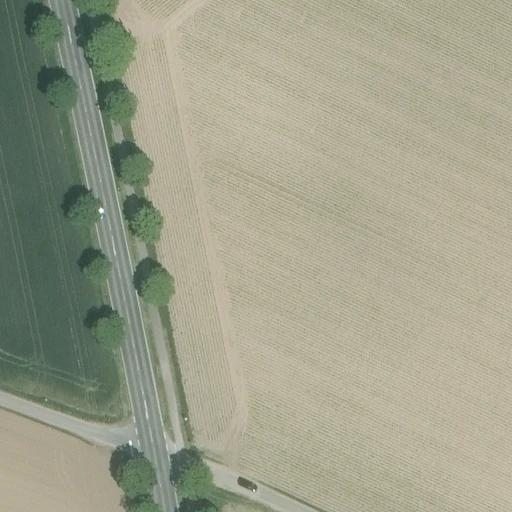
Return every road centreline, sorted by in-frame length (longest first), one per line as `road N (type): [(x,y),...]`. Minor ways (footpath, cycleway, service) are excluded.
road 1 (secondary): [(155,451),(62,0)]
road 2 (unclassified): [(0,396),(155,451)]
road 3 (unclassified): [(289,511),(155,451)]
